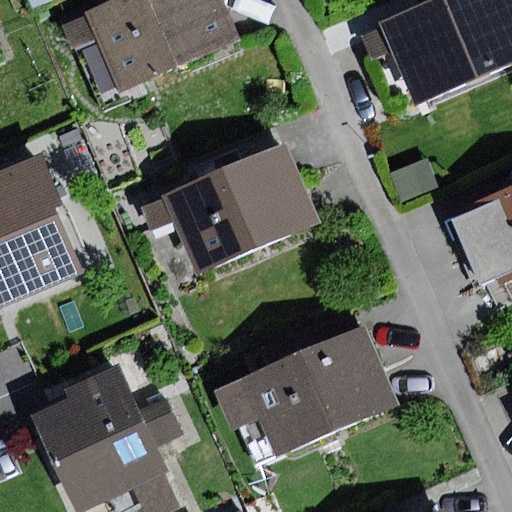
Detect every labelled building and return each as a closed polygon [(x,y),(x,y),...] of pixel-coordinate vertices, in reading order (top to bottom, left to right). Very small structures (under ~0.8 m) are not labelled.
[(27,0),(33,10),(54,0),(27,0)] [(120,93),(241,41),(223,0),(114,0),(85,13),(87,16),(96,39),(120,93)] [(511,0),(442,0),(384,25),(394,50),(418,104),(511,62),(511,0)] [(96,39),(87,16),(63,26),(72,48),(96,39)] [(394,50),(384,25),(361,34),(370,59),(394,50)] [(287,145),(163,197),(173,222),(196,277),(320,225),(287,145)] [(41,152),(0,168),(0,304),(79,273),(53,208),(62,204),(41,152)] [(426,159),(390,174),(402,203),(438,188),(426,159)] [(511,192),(445,221),(476,293),(511,277),(511,192)] [(173,222),(163,197),(141,205),(150,230),(173,222)] [(364,327),(214,392),(232,432),(259,420),(277,460),(399,407),(364,327)] [(68,399),(32,415),(75,511),(85,511),(134,491),(166,476),(171,473),(160,447),(185,436),(168,397),(140,409),(121,366),(65,391),(68,399)] [(166,476),(134,491),(143,511),(171,511),(181,508),(166,476)]
